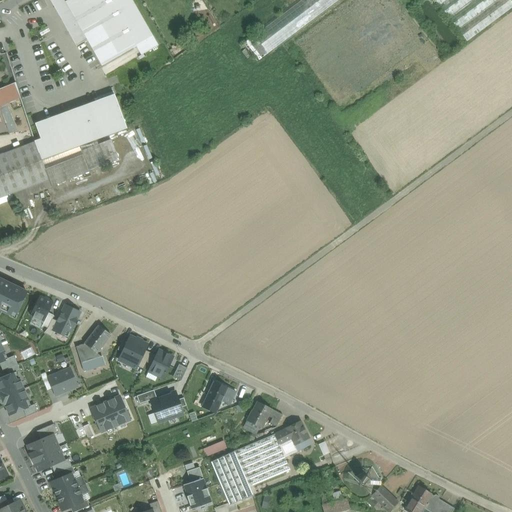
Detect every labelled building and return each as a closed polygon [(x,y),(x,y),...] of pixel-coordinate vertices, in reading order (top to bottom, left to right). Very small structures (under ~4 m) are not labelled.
[(90,47),(105,74),(152,47),(125,0),(68,0),(64,3),(90,47)] [(302,0),(256,34),(252,29),(235,41),(239,47),(242,45),(256,63),(340,0),(302,0)] [(511,8),(511,2),(510,0),(434,0),(467,42),(511,8)] [(35,142),(42,161),(126,128),(112,92),(28,125),(35,142)] [(0,141),(0,155),(28,145),(24,132),(20,134),(0,141)] [(99,145),(107,164),(119,160),(111,140),(99,145)] [(0,155),(0,198),(42,182),(49,180),(52,186),(89,172),(81,152),(44,166),(42,161),(35,142),(28,145),(0,155)] [(81,152),(89,172),(107,164),(99,145),(81,152)] [(79,147),(42,161),(44,166),(81,152),(79,147)] [(42,182),(44,188),(44,189),(51,186),(52,186),(49,180),(42,182)] [(42,182),(0,198),(0,203),(14,198),(19,210),(31,206),(27,195),(44,188),(42,182)] [(28,291),(0,278),(0,311),(15,319),(28,291)] [(30,316),(43,322),(48,313),(54,302),(40,295),(30,316)] [(68,339),(81,313),(65,305),(56,321),(52,330),(53,331),(68,339)] [(54,315),(48,313),(43,322),(42,326),(47,328),(52,319),(54,315)] [(52,330),(56,321),(52,319),(47,328),(45,333),(51,336),(53,331),(52,330)] [(98,326),(84,344),(97,353),(111,335),(98,326)] [(118,356),(137,366),(149,342),(130,332),(118,356)] [(97,353),(84,344),(77,347),(82,363),(101,357),(97,353)] [(163,377),(173,355),(159,349),(149,370),(163,377)] [(0,363),(3,371),(6,369),(18,365),(14,356),(8,359),(0,361),(0,363)] [(103,357),(101,357),(82,363),(81,364),(84,372),(105,365),(103,357)] [(187,368),(179,364),(173,377),(181,381),(187,368)] [(18,365),(6,369),(9,375),(17,372),(20,371),(18,365)] [(52,389),(55,397),(78,387),(70,367),(47,377),(52,389)] [(24,388),(17,372),(9,375),(0,379),(0,395),(1,398),(24,388)] [(45,372),(40,374),(47,391),(52,389),(47,377),(45,372)] [(228,388),(214,381),(204,401),(205,402),(219,408),(220,406),(222,401),(226,392),(228,388)] [(31,406),(24,388),(1,398),(8,415),(24,409),(31,406)] [(150,397),(158,421),(183,413),(175,388),(150,397)] [(231,394),(226,392),(222,401),(227,403),(231,394)] [(119,397),(105,403),(115,426),(129,420),(119,397)] [(219,408),(205,402),(202,407),(216,413),(223,411),(224,408),(220,406),(219,408)] [(258,402),(251,415),(250,414),(247,421),(258,427),(261,428),(268,416),(272,409),(258,402)] [(115,426),(105,403),(92,409),(102,432),(115,426)] [(34,404),(31,406),(24,409),(27,417),(38,412),(34,404)] [(283,415),(272,409),(268,416),(272,419),(270,423),(276,427),(283,415)] [(258,427),(247,421),(244,426),(253,430),(257,428),(258,427)] [(300,422),(274,435),(284,457),(311,444),(308,439),(309,438),(300,422)] [(60,447),(54,434),(26,446),(31,459),(60,447)] [(234,452),(250,487),(290,470),(284,457),(274,435),(234,452)] [(224,441),(203,449),(206,457),(226,448),(224,441)] [(65,461),(60,447),(31,459),(37,472),(52,466),(65,461)] [(229,506),(253,496),(250,487),(234,452),(210,462),(229,506)] [(68,460),(65,461),(52,466),(55,473),(71,466),(68,460)] [(71,466),(55,473),(57,479),(70,473),(71,474),(75,473),(72,466),(71,466)] [(191,478),(202,474),(200,466),(188,470),(191,478)] [(372,467),(366,474),(369,478),(368,485),(364,487),(372,495),(380,486),(381,480),(372,467)] [(73,481),(81,477),(78,471),(75,473),(71,474),(73,481)] [(57,479),(48,482),(52,492),(54,491),(56,497),(86,484),(83,477),(81,477),(73,481),(71,474),(70,473),(57,479)] [(360,474),(356,477),(356,483),(359,487),(364,487),(368,485),(369,478),(366,474),(360,474)] [(183,485),(191,509),(212,502),(204,478),(183,485)] [(86,484),(56,497),(58,503),(57,503),(61,511),(70,508),(83,503),(82,502),(80,496),(87,493),(89,492),(86,484)] [(119,484),(112,486),(114,492),(121,490),(119,484)] [(389,511),(398,503),(380,486),(372,495),(371,496),(378,503),(387,511),(389,511)] [(432,495),(418,486),(404,509),(408,511),(430,511),(425,509),(428,504),(426,503),(431,495),(432,495)] [(342,498),(340,491),(331,494),(333,500),(342,498)] [(90,499),(87,493),(80,496),(82,502),(87,500),(90,499)] [(261,507),(267,509),(270,497),(264,495),(261,507)] [(433,496),(431,495),(426,503),(428,504),(425,509),(430,511),(432,511),(440,500),(439,499),(439,497),(436,495),(433,496)] [(373,508),(378,503),(371,496),(366,501),(373,508)] [(247,501),(252,511),(257,510),(252,499),(247,501)] [(347,499),(322,505),(323,511),(342,511),(350,510),(347,499)] [(10,505),(0,510),(0,511),(25,511),(19,500),(10,505)] [(7,500),(0,503),(0,510),(10,505),(7,500)] [(83,503),(70,508),(72,511),(75,511),(89,506),(87,500),(82,502),(83,503)] [(163,511),(160,500),(145,505),(147,511),(144,511),(163,511)] [(452,511),(454,509),(440,500),(432,511),(452,511)] [(247,501),(238,505),(240,511),(252,511),(247,501)]
